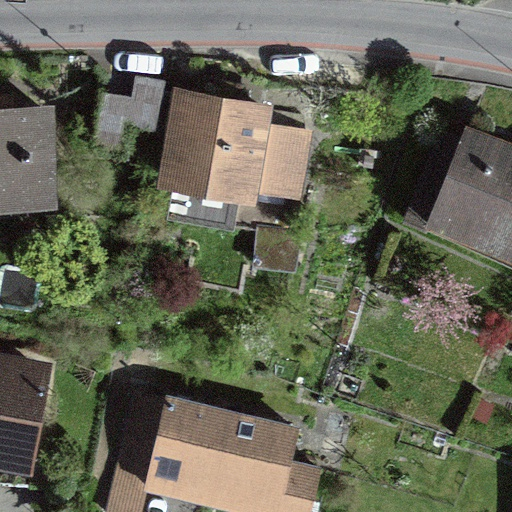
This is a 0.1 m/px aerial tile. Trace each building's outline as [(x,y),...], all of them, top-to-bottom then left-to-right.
[(149,155),(164,79),(135,74),(132,97),(101,92),(91,146),(149,155)] [(179,92),(165,176),(248,191),(249,183),(295,192),(305,131),(259,122),(262,107),(234,102),(238,84),(210,80),(207,97),(179,92)] [(0,195),(46,194),(43,109),(10,110),(10,95),(0,95),(0,195)] [(511,149),(465,130),(449,167),(429,159),(404,218),(511,265),(511,149)] [(258,227),(254,263),(292,267),(296,231),(258,227)] [(39,369),(0,361),(0,455),(23,460),(39,369)] [(295,428),(135,390),(117,465),(148,473),(145,483),(181,491),(184,481),(306,510),(317,466),(288,459),(295,428)]
